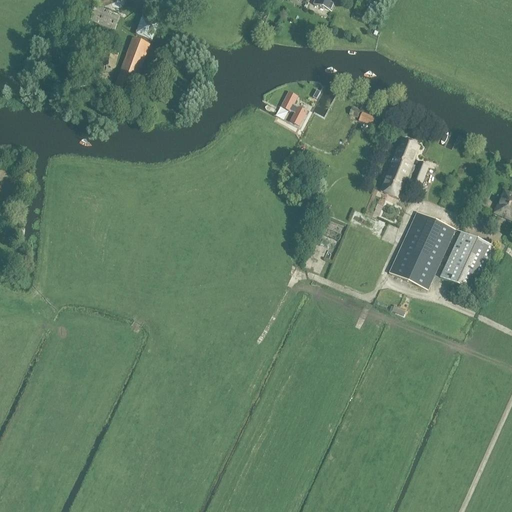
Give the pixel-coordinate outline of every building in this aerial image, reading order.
[(315,0),(313,6),(331,13),(336,0),(315,0)] [(375,7),(370,5),(366,16),(370,18),(375,7)] [(89,21),(114,31),(120,17),(95,6),(89,21)] [(137,35),(146,37),(150,22),(141,19),(137,35)] [(102,37),(92,82),(111,88),(119,51),(107,48),(109,39),(102,37)] [(133,39),(118,77),(110,99),(128,106),(136,84),(150,46),(133,39)] [(150,92),(155,75),(146,72),(140,88),(150,92)] [(298,98),(288,93),(281,108),(290,113),(291,113),(291,112),(295,115),(291,123),(299,128),(307,113),(294,106),(298,98)] [(352,108),(349,115),(357,119),(360,112),(352,108)] [(375,119),(362,113),(358,122),(371,127),(375,119)] [(333,127),(325,123),(317,137),(325,142),(333,127)] [(409,186),(420,190),(429,167),(418,163),(417,167),(413,166),(420,148),(401,139),(379,192),(399,201),(410,175),(413,177),(409,186)] [(504,190),(493,215),(511,223),(511,193),(510,193),(504,190)] [(455,230),(416,213),(389,275),(428,292),(455,230)] [(440,279),(475,295),(485,274),(491,277),(493,273),(487,270),(496,249),(461,233),(440,279)] [(394,307),(392,313),(404,317),(406,311),(394,307)]
